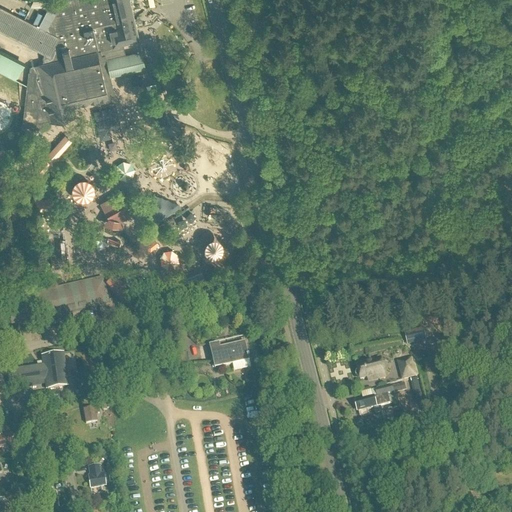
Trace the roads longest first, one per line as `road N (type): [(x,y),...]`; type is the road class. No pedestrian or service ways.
road 1 (tertiary): [(343,511),(212,0)]
road 2 (unknown): [(165,404),(202,401),(220,409),(247,511)]
